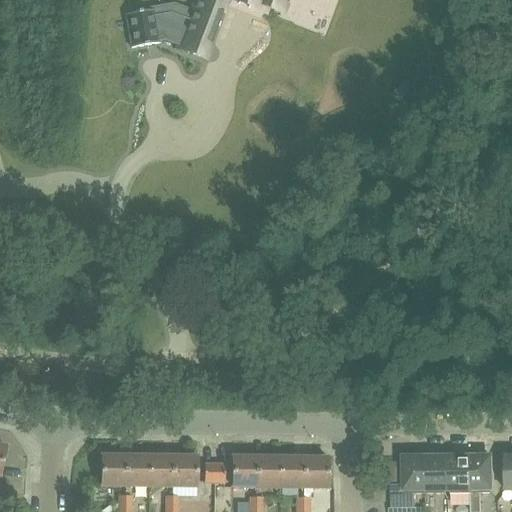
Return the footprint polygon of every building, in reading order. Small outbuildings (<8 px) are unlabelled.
[(154,16),(153,10),(125,15),(131,49),(158,44),(158,42),(164,41),(175,45),(174,47),(204,59),(226,0),(232,0),(264,12),(267,6),(282,12),(286,0),(194,0),(190,10),(187,20),(170,13),(154,16)] [(284,69),(276,90),(298,98),(306,77),(284,69)] [(102,487),(126,487),(126,457),(102,457),(102,487)] [(150,457),(126,457),(126,487),(150,487),(150,457)] [(150,487),(174,487),(174,457),(150,457),(150,487)] [(197,457),(174,457),(174,487),(197,487),(197,457)] [(470,458),(471,494),(471,505),(471,511),(480,511),(480,494),(491,494),(490,457),(470,458)] [(257,488),(258,458),(234,458),(233,488),(257,488)] [(257,488),(280,488),(281,458),(258,458),(257,488)] [(304,489),(304,459),(281,458),(280,488),(304,489)] [(415,495),(425,495),(425,458),(404,459),(404,463),(390,464),(391,510),(415,509),(415,495)] [(425,495),(448,495),(447,458),(425,458),(425,495)] [(471,494),(470,458),(447,458),(448,495),(459,494),(460,505),(471,505),(471,494)] [(328,459),(304,459),(304,489),(327,489),(328,459)] [(206,465),(205,482),(226,483),(226,466),(206,465)] [(117,496),(117,507),(131,507),(131,497),(117,496)] [(164,497),(164,508),(179,508),(179,497),(164,497)] [(248,498),(248,509),(262,509),(262,498),(248,498)] [(295,499),(295,510),(310,510),(310,499),(295,499)]
